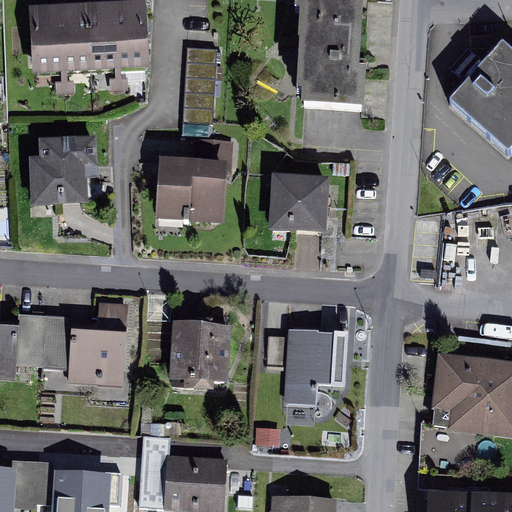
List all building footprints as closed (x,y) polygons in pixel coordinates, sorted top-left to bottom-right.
[(307,108),(367,112),(370,66),(358,65),(362,0),(296,0),(295,17),(303,18),(298,91),(308,92),(307,108)] [(33,82),(150,75),(146,8),(30,15),(33,82)] [(511,55),(503,48),(451,106),(508,159),(511,154),(511,55)] [(216,53),(188,51),(184,124),(213,126),(216,53)] [(465,81),(483,66),(474,55),(456,70),(465,81)] [(33,161),(36,207),(87,205),(85,179),(97,178),(95,144),(44,146),(45,160),(33,161)] [(146,231),(221,235),(225,149),(197,147),(196,162),(150,160),(146,231)] [(268,186),(264,236),(317,240),(321,191),(268,186)] [(0,322),(0,383),(16,384),(17,370),(70,373),(69,387),(124,390),(129,308),(99,306),(98,328),(75,326),(75,322),(19,318),(19,324),(0,322)] [(173,383),(227,385),(229,329),(175,327),(173,383)] [(287,337),(269,336),(268,371),(286,372),(287,337)] [(289,336),(285,405),(317,407),(318,387),(341,388),(344,339),(289,336)] [(511,364),(438,357),(433,408),(451,410),(449,432),(511,438),(511,364)] [(282,429),(258,431),(259,449),(283,447),(282,429)] [(166,511),(222,511),(225,463),(169,460),(166,511)] [(0,475),(0,511),(111,511),(112,510),(121,511),(123,478),(72,475),(72,481),(54,480),(55,467),(11,465),(11,476),(0,475)]
